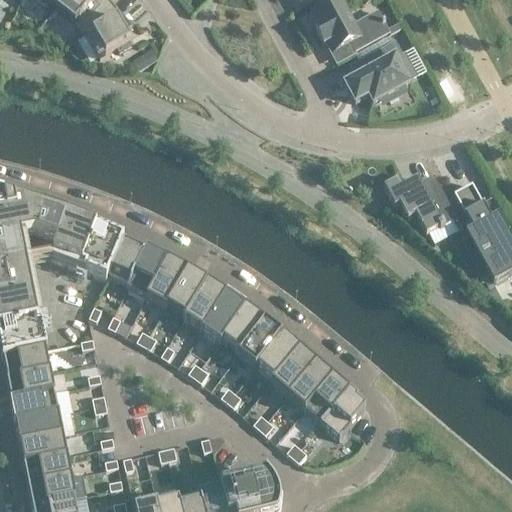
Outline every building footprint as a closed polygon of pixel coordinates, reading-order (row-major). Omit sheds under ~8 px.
[(39,0),(54,11),(63,0),(39,0)] [(111,7),(104,0),(63,0),(54,11),(76,28),(74,30),(78,35),(111,7)] [(354,28),(339,1),(310,17),(317,30),(314,32),(323,48),(326,46),(332,56),(348,47),(353,56),(387,37),(382,28),(384,27),(383,24),(381,25),(376,16),(354,28)] [(131,30),(111,7),(78,35),(83,40),(85,39),(99,63),(129,46),(124,36),(131,30)] [(345,88),(355,107),(368,99),(373,108),(408,88),(394,62),(401,59),(394,46),(349,70),(355,82),(345,88)] [(444,231),(443,229),(456,222),(433,180),(419,188),(416,183),(402,191),(398,184),(383,192),(393,211),(398,209),(407,224),(415,220),(425,239),(438,232),(439,234),(444,231)] [(492,289),(511,277),(511,246),(497,219),(489,223),(483,210),(483,209),(482,209),(471,189),(453,199),(464,219),(463,220),(464,221),(464,220),(471,233),(464,237),(492,289)] [(81,281),(83,276),(105,285),(107,281),(123,244),(108,238),(92,231),(80,227),(64,221),(52,217),(19,207),(0,202),(0,356),(1,363),(44,355),(45,354),(40,330),(46,329),(45,322),(41,323),(30,270),(52,266),(76,275),(74,279),(81,281)] [(145,254),(123,244),(107,281),(127,291),(145,254)] [(126,294),(145,304),(166,265),(145,254),(127,291),(125,293),(126,294)] [(165,312),(186,276),(166,265),(145,304),(164,314),(165,312)] [(205,288),(186,276),(165,312),(184,323),(205,288)] [(225,300),(205,288),(184,323),(183,325),(201,337),(225,300)] [(244,313),(225,300),(201,337),(219,349),(220,347),(221,346),(244,313)] [(87,324),(95,327),(100,316),(92,313),(87,324)] [(238,359),(263,326),(244,313),(221,346),(238,359)] [(119,326),(112,323),(106,334),(114,337),(119,326)] [(238,359),(236,361),(253,375),(256,372),(281,340),(263,326),(238,359)] [(141,338),(135,348),(142,352),(148,342),(141,338)] [(298,355),(281,340),(256,372),(272,385),(298,355)] [(155,346),(148,342),(142,352),(149,356),(155,346)] [(92,345),(80,348),(81,355),(93,353),(92,345)] [(166,352),(160,363),(167,367),(173,357),(166,352)] [(49,377),(49,376),(48,376),(44,356),(45,356),(44,355),(1,363),(1,364),(2,364),(6,384),(6,385),(6,386),(49,377)] [(272,385),(270,388),(286,402),(315,369),(298,355),(272,385)] [(331,383),(315,369),(286,402),(303,416),(331,383)] [(194,370),(187,380),(193,385),(200,375),(194,370)] [(200,375),(193,385),(200,389),(207,379),(200,375)] [(6,386),(10,407),(53,398),(49,377),(6,386)] [(98,381),(87,383),(88,391),(100,389),(98,381)] [(331,383),(303,416),(320,431),(349,398),(331,383)] [(226,409),(233,400),(227,395),(219,404),(226,409)] [(53,398),(10,407),(14,428),(57,419),(53,398)] [(349,398),(321,430),(338,445),(364,414),(355,406),(357,404),(349,398)] [(233,400),(226,409),(232,414),(240,404),(233,399),(233,400)] [(104,410),(103,402),(91,405),(92,412),(104,410)] [(104,410),(92,412),(94,421),(106,418),(104,410)] [(18,449),(62,440),(57,419),(14,428),(18,449)] [(260,421),(252,431),(258,436),(266,427),(260,421)] [(266,427),(258,436),(264,441),(272,432),(266,427)] [(62,440),(18,449),(23,470),(65,462),(62,440)] [(219,442),(218,442),(222,462),(230,452),(219,442)] [(111,444),(99,447),(101,455),(113,452),(111,444)] [(203,458),(211,456),(208,445),(200,447),(203,458)] [(293,449),(285,459),(291,464),(299,455),(293,449)] [(173,453),(165,455),(168,467),(176,465),(173,453)] [(165,455),(157,457),(160,469),(168,467),(165,455)] [(299,455),(291,464),(298,469),(305,460),(299,455)] [(70,483),(65,462),(23,470),(27,491),(70,483)] [(132,476),(130,464),(122,466),(124,478),(132,476)] [(115,466),(104,468),(105,476),(117,474),(115,466)] [(218,468),(214,469),(217,482),(228,479),(227,475),(218,468)] [(255,473),(247,482),(247,484),(264,480),(255,473)] [(228,479),(217,482),(219,491),(230,489),(228,479)] [(278,511),(279,511),(279,509),(278,508),(278,506),(278,504),(277,500),(275,497),(273,492),(271,489),(269,485),(266,483),(264,480),(247,484),(230,489),(219,491),(224,511),(278,511)] [(30,511),(34,511),(74,504),(70,483),(27,491),(30,511)] [(197,497),(198,500),(200,511),(224,511),(219,491),(197,497)] [(111,505),(123,502),(121,495),(109,497),(111,505)] [(200,511),(198,500),(177,505),(178,511),(200,511)]
